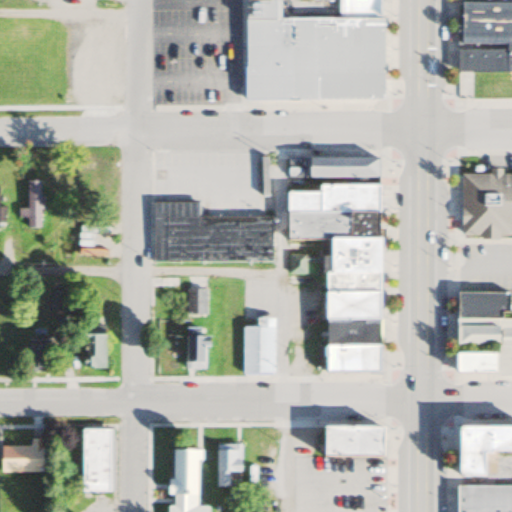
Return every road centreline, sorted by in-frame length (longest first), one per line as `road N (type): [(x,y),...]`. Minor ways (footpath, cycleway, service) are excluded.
road 1 (residential): [(132,511),(137,0)]
road 2 (primary): [(418,511),(417,0)]
road 3 (residential): [(417,399),(0,402)]
road 4 (residential): [(417,131),(0,131)]
